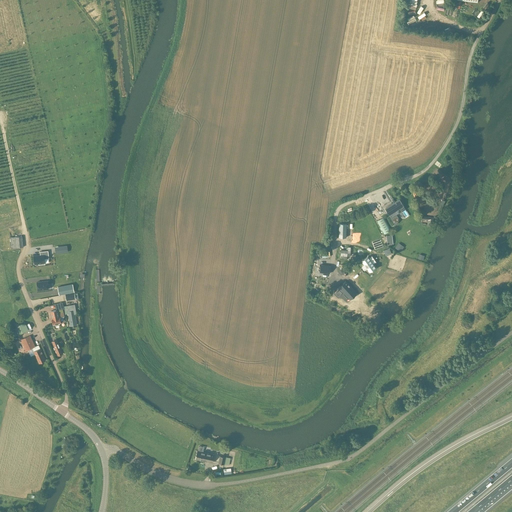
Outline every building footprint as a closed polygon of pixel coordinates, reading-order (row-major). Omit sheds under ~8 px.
[(389,214),(403,206),(399,199),(385,208),(389,214)] [(397,214),(391,218),(394,224),(401,220),(397,214)] [(427,220),(427,225),(430,225),(431,221),(432,221),(432,217),(428,217),(428,216),(422,216),(421,220),(427,220)] [(384,217),(377,221),(384,234),(391,230),(384,217)] [(386,245),(393,244),(392,235),(385,236),(386,245)] [(10,248),(23,247),(22,236),(10,237),(10,248)] [(44,264),(44,259),(49,258),(48,251),(40,252),(40,255),(34,256),(35,264),(38,264),(44,264)] [(370,275),(376,271),(371,263),(375,260),(371,253),(367,255),(366,253),(359,256),(362,261),(359,263),(362,268),(365,266),(370,275)] [(330,266),(321,265),(320,272),(330,273),(330,266)] [(47,281),(37,282),(38,290),(48,289),(47,281)] [(340,289),(335,293),(339,296),(343,292),(350,300),(357,294),(346,281),(339,287),(340,289)] [(73,284),(58,287),(59,295),(74,292),(73,284)] [(70,326),(76,325),(75,314),(76,314),(75,304),(67,306),(70,326)] [(50,311),(52,319),(53,324),(55,324),(55,325),(56,326),(59,325),(59,324),(59,323),(61,323),(60,317),(64,316),(62,308),(50,311)] [(16,323),(16,324),(17,328),(19,334),(29,330),(26,324),(17,323),(16,323)] [(39,363),(45,360),(39,345),(35,346),(30,335),(21,339),(26,350),(32,348),(39,363)] [(52,342),(58,355),(62,354),(57,340),(52,342)] [(212,462),(214,454),(198,451),(196,459),(201,460),(201,459),(205,460),(205,461),(212,462)]
